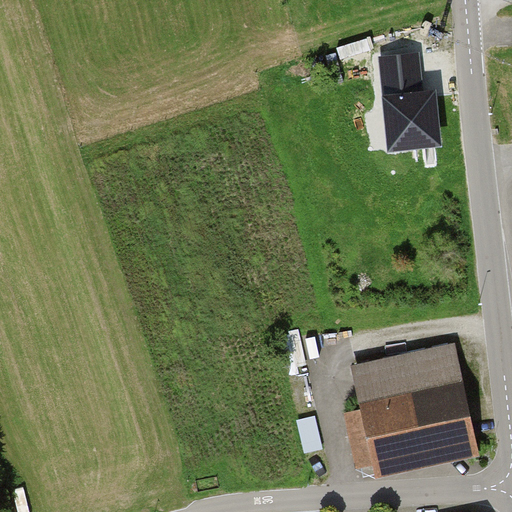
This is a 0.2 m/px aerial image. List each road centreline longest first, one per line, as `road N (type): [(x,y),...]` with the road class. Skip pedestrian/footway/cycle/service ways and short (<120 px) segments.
road 1 (unclassified): [(465,0),(511,437)]
road 2 (residential): [(207,511),(510,487)]
